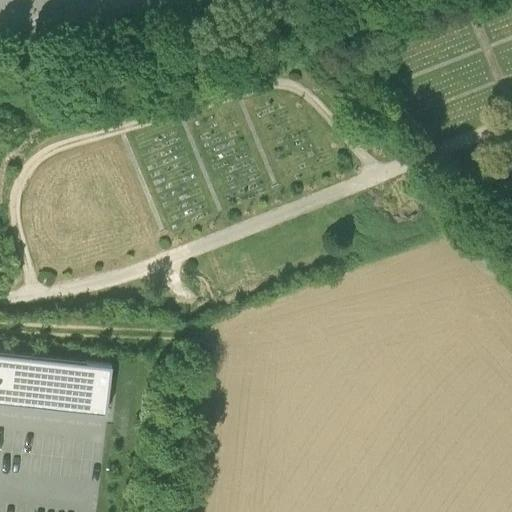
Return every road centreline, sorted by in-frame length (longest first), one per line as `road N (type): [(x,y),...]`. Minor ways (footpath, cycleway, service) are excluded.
road 1 (track): [(386,177),(299,86),(268,87),(48,153),(17,209),(43,298)]
road 2 (track): [(0,320),(209,337)]
